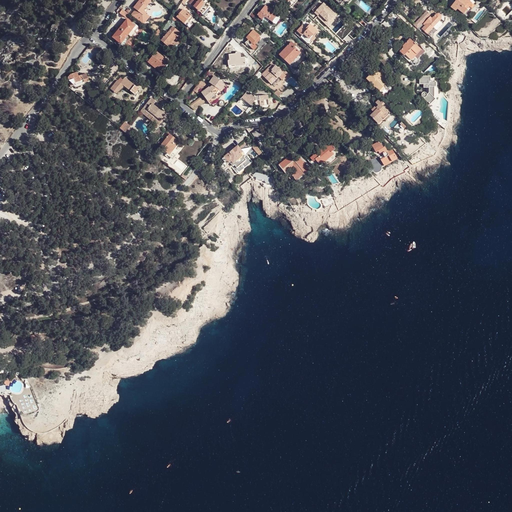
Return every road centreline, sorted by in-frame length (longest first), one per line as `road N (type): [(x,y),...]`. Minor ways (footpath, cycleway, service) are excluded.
road 1 (residential): [(178,101),(220,134),(273,118),(324,78),(397,0)]
road 2 (residential): [(119,0),(92,35),(178,101)]
road 3 (residential): [(178,101),(253,0)]
